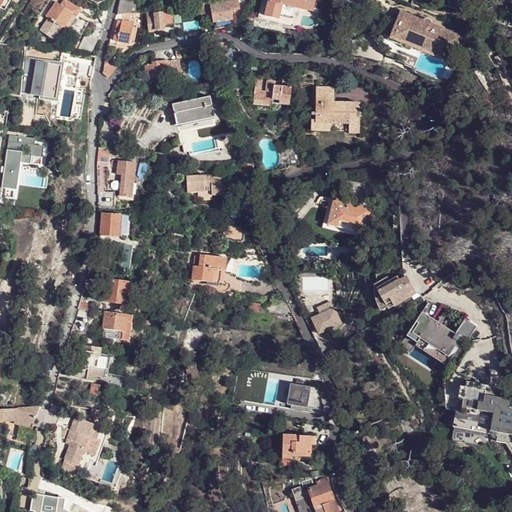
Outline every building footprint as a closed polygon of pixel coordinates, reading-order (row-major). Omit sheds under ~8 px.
[(4,0),(1,6),(5,9),(10,0),(4,0)] [(74,12),(62,3),(57,0),(56,0),(46,14),(49,16),(41,28),(54,39),(74,12)] [(69,0),(63,0),(62,3),(74,12),(78,15),(82,9),(69,0)] [(117,15),(116,16),(121,17),(122,15),(130,17),(131,13),(132,13),(134,2),(129,0),(127,0),(120,0),(119,6),(117,15)] [(212,16),(213,23),(214,23),(227,20),(229,19),(230,19),(233,19),(231,9),(240,8),(238,0),(234,0),(229,0),(229,2),(209,5),(210,7),(211,12),(212,16)] [(264,16),(278,19),(279,16),(282,4),(295,7),(312,11),(314,0),(268,0),(269,1),(267,1),(264,16)] [(209,3),(200,4),(202,14),(211,12),(210,7),(209,5),(209,3)] [(292,20),(295,7),(282,4),(279,16),(281,17),(292,20)] [(147,14),(149,31),(157,30),(164,30),(164,27),(163,22),(170,21),(169,8),(162,9),(162,12),(147,14)] [(78,15),(74,12),(54,39),(52,42),(55,45),(78,15)] [(415,44),(450,60),(457,44),(448,40),(449,37),(440,33),(441,31),(433,27),(432,24),(431,22),(429,21),(426,21),(423,22),(412,18),(412,19),(408,18),(406,23),(402,21),(394,39),(402,43),(403,41),(414,46),(415,44)] [(124,43),(123,46),(132,45),(136,32),(131,31),(132,24),(129,23),(118,21),(115,33),(112,33),(110,43),(117,45),(117,41),(124,43)] [(76,48),(90,50),(98,37),(87,30),(76,48)] [(36,94),(39,94),(41,94),(41,91),(55,92),(57,75),(59,76),(61,60),(37,57),(35,74),(32,93),(36,94)] [(108,78),(119,64),(114,59),(109,64),(105,60),(103,73),(108,78)] [(179,59),(153,62),(153,64),(146,65),(148,77),(168,74),(168,79),(182,77),(179,59)] [(252,104),(271,106),(272,103),(281,104),(289,105),(291,88),(282,86),(275,86),(275,82),(255,79),(255,80),(253,80),(252,83),(254,83),(252,104)] [(350,131),(361,131),(361,114),(363,114),(363,107),(360,107),(360,101),(336,101),(330,101),(330,86),(317,86),(316,110),(313,110),(313,113),(314,112),(313,128),(350,129),(350,131)] [(41,91),(41,94),(43,95),(45,95),(45,98),(59,100),(59,94),(55,92),(41,91)] [(210,97),(173,105),(177,125),(178,124),(213,117),(214,116),(210,97)] [(34,129),(48,131),(51,116),(47,109),(37,108),(34,129)] [(50,139),(10,133),(2,186),(17,188),(21,161),(46,164),(50,139)] [(98,147),(98,162),(110,164),(112,155),(112,150),(113,149),(98,147)] [(118,175),(118,196),(131,198),(135,163),(112,160),(112,164),(111,174),(118,175)] [(240,174),(251,177),(255,164),(244,161),(240,174)] [(98,162),(98,205),(114,207),(115,195),(116,191),(110,190),(111,174),(112,164),(110,164),(98,162)] [(211,190),(212,194),(225,193),(224,175),(211,176),(211,173),(186,175),(188,192),(198,191),(211,190)] [(116,191),(115,195),(118,196),(118,175),(111,174),(110,190),(116,191)] [(212,198),(212,194),(211,190),(198,191),(198,199),(212,198)] [(366,233),(372,209),(355,205),(357,196),(337,191),(335,200),(334,200),(333,204),(328,224),(366,233)] [(333,204),(329,203),(323,227),(365,238),(366,233),(328,224),(333,204)] [(101,213),(100,235),(118,237),(119,233),(119,230),(120,217),(120,214),(101,213)] [(119,230),(119,233),(126,234),(129,234),(131,216),(128,215),(120,214),(120,217),(119,230)] [(223,224),(222,235),(221,236),(230,239),(243,239),(244,226),(223,223),(223,224)] [(355,247),(352,258),(360,260),(362,249),(355,247)] [(93,266),(108,269),(111,253),(96,250),(93,266)] [(193,279),(224,283),(227,257),(219,256),(203,254),(202,254),(201,254),(200,254),(196,253),(195,266),(193,279)] [(380,309),(381,311),(388,307),(389,309),(412,295),(402,278),(400,279),(398,276),(390,281),(388,276),(375,285),(374,286),(374,287),(374,288),(374,290),(375,292),(375,294),(375,297),(376,298),(376,299),(376,300),(377,302),(378,305),(379,307),(380,309)] [(107,311),(115,312),(115,310),(118,310),(119,302),(126,303),(130,282),(106,278),(102,304),(107,311)] [(249,311),(264,313),(267,302),(251,299),(249,311)] [(415,347),(446,367),(463,341),(466,343),(476,327),(464,320),(455,335),(432,321),(440,308),(428,304),(400,346),(411,353),(415,347)] [(313,319),(320,334),(342,323),(335,308),(313,319)] [(107,311),(104,311),(101,335),(129,339),(132,320),(124,319),(125,314),(115,312),(107,311)] [(85,378),(95,380),(97,373),(104,375),(106,366),(98,364),(101,348),(84,345),(83,354),(75,352),(73,363),(78,364),(79,369),(87,366),(85,378)] [(101,384),(93,382),(91,394),(99,395),(101,384)] [(481,432),(490,434),(490,431),(491,427),(511,430),(511,407),(509,407),(510,399),(502,398),(485,395),(487,386),(466,382),(461,412),(456,411),(453,427),(454,427),(481,432)] [(320,390),(296,386),(293,407),(292,411),(323,416),(323,412),(326,412),(320,390)] [(485,395),(502,398),(504,388),(487,386),(485,395)] [(83,404),(95,407),(96,399),(85,396),(83,404)] [(33,423),(36,424),(41,406),(0,409),(0,422),(16,421),(19,422),(20,419),(33,423)] [(63,467),(78,472),(80,464),(81,464),(86,451),(96,455),(102,440),(98,438),(103,424),(95,421),(94,423),(76,417),(71,429),(72,431),(70,431),(66,442),(71,443),(65,458),(66,459),(63,467)] [(32,429),(33,423),(20,419),(19,422),(18,424),(32,429)] [(454,427),(453,437),(480,442),(481,432),(454,427)] [(313,445),(313,436),(285,435),(284,457),(295,457),(294,453),(312,453),(313,445)] [(338,511),(340,511),(329,482),(330,482),(328,478),(320,481),(318,477),(312,477),(314,484),(319,483),(319,485),(310,489),(311,492),(307,493),(302,478),(286,479),(286,483),(283,483),(283,487),(289,486),(291,491),(298,491),(295,492),(302,511),(338,511)] [(72,511),(65,508),(66,498),(59,497),(59,499),(44,496),(45,495),(37,493),(37,495),(34,495),(31,510),(36,510),(35,511),(72,511)] [(81,511),(84,507),(66,498),(65,508),(72,511),(81,511)]
